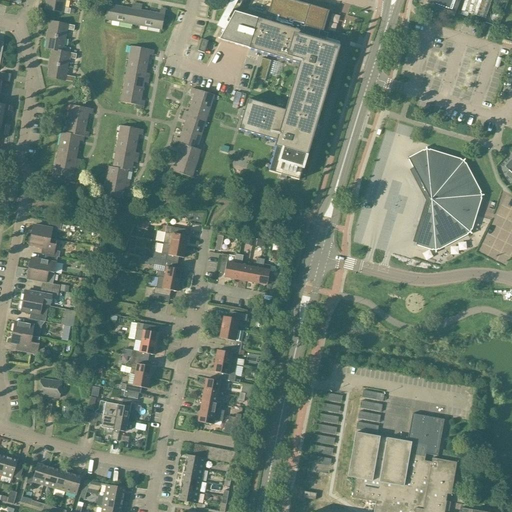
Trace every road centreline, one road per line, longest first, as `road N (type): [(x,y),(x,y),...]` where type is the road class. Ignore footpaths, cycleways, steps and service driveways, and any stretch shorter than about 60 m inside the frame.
road 1 (residential): [(0,321),(28,174),(19,157),(31,68),(16,25)]
road 2 (tertiary): [(262,511),(316,255)]
road 3 (residential): [(511,280),(421,280),(316,255)]
road 4 (tertiary): [(316,255),(369,77)]
road 5 (residential): [(157,474),(3,429)]
road 6 (residential): [(369,77),(502,118),(511,107)]
road 7 (residential): [(165,432),(197,288)]
road 8 (residential): [(192,0),(174,60),(217,77),(224,54)]
